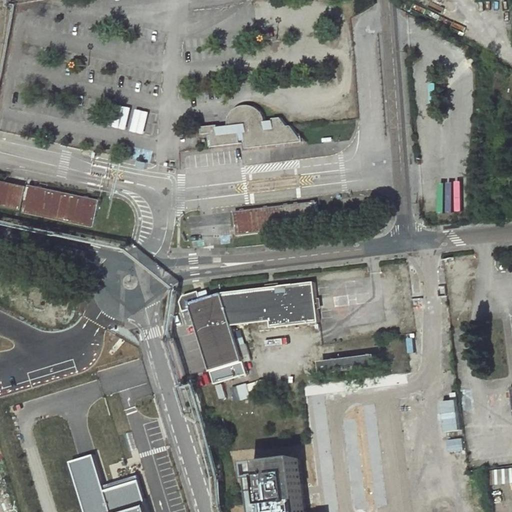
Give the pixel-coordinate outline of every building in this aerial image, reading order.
[(247,146),(303,141),(292,126),(288,127),(281,118),(273,119),(272,121),(268,122),(267,118),(266,114),(264,111),(261,107),(258,105),(254,103),(251,103),(246,102),(243,103),(238,105),(235,106),(232,110),(230,112),(228,117),(227,120),(227,125),(217,126),(216,124),(202,126),(203,129),(201,129),(201,136),(211,134),(211,145),(242,142),(242,139),(247,139),(247,146)] [(131,130),(144,133),(149,112),(137,109),(131,130)] [(23,215),(94,228),(101,201),(30,185),(30,187),(0,180),(0,206),(20,211),(23,200),(25,200),(23,215)] [(317,201),(235,209),(238,234),(320,225),(317,201)] [(225,297),(235,330),(273,326),(275,333),(322,329),(319,290),(225,297)] [(235,330),(225,297),(203,303),(200,294),(184,305),(186,313),(192,312),(212,388),(248,379),(235,330)] [(173,339),(190,412),(205,409),(188,335),(173,339)] [(321,376),(374,368),(372,356),(319,364),(321,376)] [(304,511),(297,458),(245,463),(247,476),(251,476),(255,511),(304,511)]
